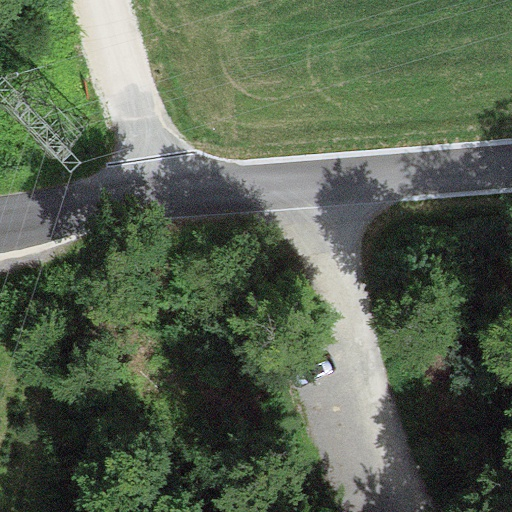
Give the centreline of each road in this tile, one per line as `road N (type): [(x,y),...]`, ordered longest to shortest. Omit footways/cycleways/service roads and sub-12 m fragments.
road 1 (unclassified): [(0,230),(159,196),(511,167)]
road 2 (track): [(159,196),(92,0)]
